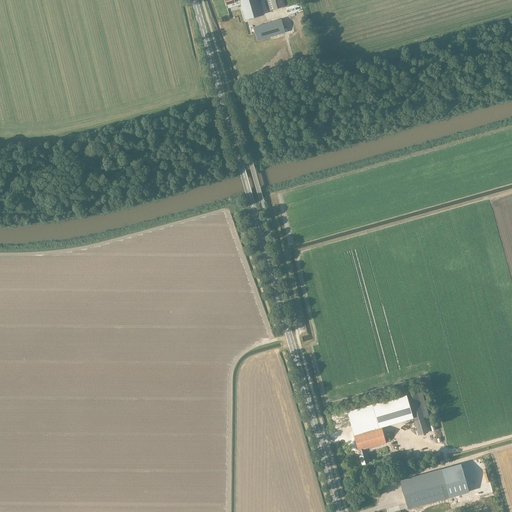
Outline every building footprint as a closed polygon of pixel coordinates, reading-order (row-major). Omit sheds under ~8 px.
[(239,0),(245,19),(262,14),(257,0),(224,0),(226,4),(235,2),(234,1),(237,0),(239,0)] [(266,0),(270,10),(285,6),(283,0),(266,0)] [(279,20),(253,27),(257,41),(283,33),(279,20)] [(427,432),(424,419),(429,417),(421,390),(416,392),(406,394),(418,434),(427,432)] [(412,416),(406,394),(372,404),(378,426),(412,416)] [(378,426),(372,404),(347,411),(353,434),(378,426)] [(385,443),(381,426),(353,434),(358,450),(359,450),(361,455),(359,455),(362,464),(368,462),(366,453),(365,454),(363,449),(385,443)] [(445,469),(442,470),(441,469),(399,480),(407,509),(449,497),(446,485),(449,484),(445,469)]
